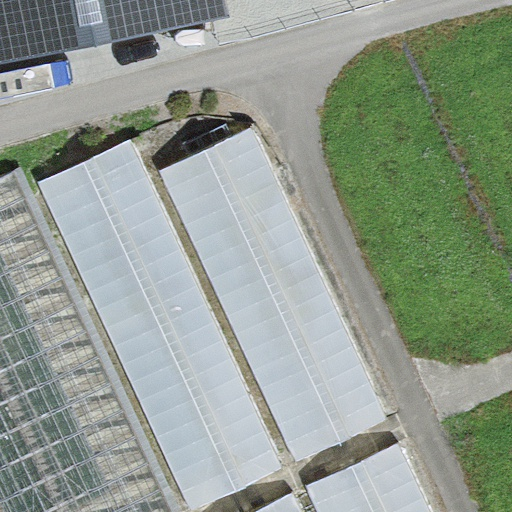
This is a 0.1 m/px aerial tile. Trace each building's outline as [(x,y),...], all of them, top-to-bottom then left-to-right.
[(0,0),(0,37),(200,0),(0,0)] [(255,124),(161,166),(294,456),(388,414),(255,124)] [(133,135),(39,179),(192,506),(286,462),(133,135)] [(0,511),(181,511),(22,164),(0,174),(0,511)] [(433,511),(400,439),(306,483),(319,511),(433,511)] [(302,511),(292,490),(246,511),(302,511)]
